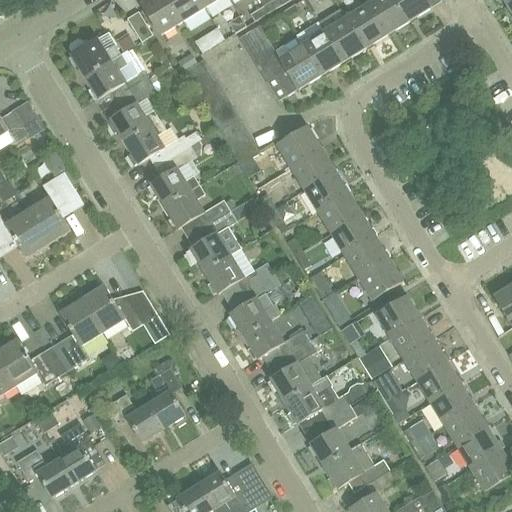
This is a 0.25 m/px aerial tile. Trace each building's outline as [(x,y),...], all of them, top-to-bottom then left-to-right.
[(163,38),(186,24),(170,0),(153,0),(143,6),(163,38)] [(170,0),(186,24),(208,11),(201,0),(170,0)] [(201,0),(208,11),(225,0),(201,0)] [(274,0),(265,6),(269,14),(282,6),(277,0),(274,0)] [(395,0),(378,0),(369,6),(388,37),(410,24),(395,0)] [(395,0),(410,24),(433,9),(426,0),(395,0)] [(301,10),(297,3),(283,12),(287,19),(301,10)] [(256,22),(269,14),(265,6),(252,14),(256,22)] [(369,6),(347,19),(367,51),(388,37),(369,6)] [(129,19),(143,42),(155,35),(140,12),(129,19)] [(230,24),(236,33),(247,27),(241,17),(230,24)] [(347,19),(326,33),(345,64),(367,51),(347,19)] [(206,35),(214,47),(225,40),(217,28),(206,35)] [(241,40),(255,63),(275,51),(261,28),(241,40)] [(326,33),(304,47),(323,78),(345,64),(326,33)] [(72,57),(86,78),(123,56),(114,45),(106,51),(99,40),(86,48),(82,42),(79,41),(71,45),(70,49),(74,55),(72,57)] [(304,47),(282,61),(281,61),(287,71),(301,92),(323,78),(304,47)] [(255,63),(262,73),(281,61),(282,61),(275,51),(255,63)] [(184,72),(198,64),(192,54),(178,63),(184,72)] [(110,94),(117,104),(152,83),(145,72),(126,84),(119,73),(129,66),(123,56),(86,78),(100,101),(110,94)] [(262,73),(268,83),(287,71),(281,61),(262,73)] [(206,62),(185,74),(192,84),(212,72),(206,62)] [(192,84),(198,94),(218,82),(212,72),(192,84)] [(224,92),(218,82),(198,94),(204,104),(224,92)] [(113,123),(126,143),(161,122),(155,112),(147,117),(140,106),(159,94),(152,83),(117,104),(124,116),(113,123)] [(204,104),(210,114),(230,101),(224,92),(204,104)] [(236,111),(230,101),(210,114),(216,124),(236,111)] [(216,124),(222,134),(242,121),(236,111),(216,124)] [(0,114),(0,138),(11,132),(18,144),(29,137),(14,112),(3,119),(0,114)] [(249,131),(242,121),(222,134),(228,144),(249,131)] [(198,131),(186,138),(186,137),(167,149),(159,137),(168,132),(161,122),(126,143),(140,166),(150,160),(156,169),(201,142),(201,141),(203,140),(198,131)] [(279,148),(293,170),(324,151),(310,129),(279,148)] [(228,144),(234,154),(255,141),(249,131),(228,144)] [(153,187),(166,208),(202,186),(196,178),(188,183),(180,171),(199,158),(198,157),(202,155),(201,142),(156,169),(164,181),(153,187)] [(254,142),(234,154),(242,167),(263,154),(254,142)] [(337,173),(324,151),(293,170),(306,192),(337,173)] [(306,192),(319,214),(351,194),(337,173),(306,192)] [(52,199),(29,213),(49,245),(72,231),(60,211),(70,205),(55,180),(45,187),(52,199)] [(201,218),(207,227),(238,208),(232,198),(225,202),(226,202),(207,214),(199,201),(208,196),(202,186),(166,208),(180,231),(201,218)] [(261,199),(270,214),(271,214),(277,209),(269,194),(261,199)] [(319,214),(332,235),(364,216),(351,194),(319,214)] [(241,251),(244,249),(230,228),(239,223),(238,223),(255,211),(248,202),(238,208),(207,227),(214,239),(193,252),(206,273),(242,252),(241,251)] [(286,222),(278,209),(271,214),(279,226),(286,222)] [(27,258),(49,245),(29,213),(7,226),(0,214),(0,247),(4,245),(15,238),(27,258)] [(332,235),(346,257),(377,237),(364,216),(332,235)] [(346,257),(359,278),(390,259),(377,237),(346,257)] [(289,242),(297,256),(304,252),(296,238),(289,242)] [(269,265),(265,267),(246,279),(238,265),(246,259),(242,252),(206,273),(220,296),(241,283),(247,293),(276,276),(269,265)] [(313,266),(304,252),(297,256),(306,270),(313,266)] [(404,281),(390,259),(359,278),(372,300),(404,281)] [(259,300),(262,298),(282,285),(276,276),(247,293),(254,303),(232,317),(246,339),(273,322),(272,321),(283,315),(277,304),(266,311),(259,300)] [(315,286),(323,299),(331,295),(323,282),(315,286)] [(511,323),(511,285),(495,296),(511,323)] [(107,288),(84,301),(105,334),(126,321),(134,333),(144,326),(130,302),(119,308),(107,288)] [(410,297),(378,317),(392,339),(424,320),(410,297)] [(63,342),(63,343),(53,349),(69,375),(77,388),(77,387),(67,370),(77,365),(78,367),(89,360),(82,348),(105,334),(84,301),(62,315),(75,335),(63,342)] [(343,309),(333,316),(340,327),(350,321),(343,309)] [(335,330),(328,319),(316,327),(323,337),(335,330)] [(392,339),(406,361),(437,341),(424,320),(392,339)] [(246,339),(260,361),(281,348),(288,358),(311,344),(313,343),(305,331),(286,343),(273,322),(246,339)] [(351,345),(360,359),(368,355),(359,340),(351,345)] [(46,386),(48,388),(69,375),(53,349),(43,355),(31,362),(19,341),(0,352),(0,359),(17,387),(39,374),(46,386)] [(406,361),(419,382),(450,363),(437,341),(406,361)] [(272,382),(286,404),(313,387),(312,386),(324,379),(311,358),(317,354),(311,344),(288,358),(294,368),(272,382)] [(0,359),(0,414),(3,413),(0,407),(0,397),(17,387),(0,359)] [(419,382),(432,404),(464,385),(450,363),(419,382)] [(163,399),(151,406),(165,430),(186,417),(173,396),(184,389),(171,369),(152,381),(163,399)] [(333,387),(326,377),(324,379),(312,386),(313,387),(286,404),(299,425),(320,412),(328,423),(353,408),(345,396),(326,408),(318,395),(333,387)] [(386,402),(394,398),(394,397),(385,383),(377,388),(386,402)] [(432,404),(445,426),(477,406),(464,385),(432,404)] [(151,406),(138,413),(127,396),(108,407),(120,427),(130,422),(143,443),(165,430),(151,406)] [(402,411),(394,398),(386,402),(395,415),(402,411)] [(445,426),(459,447),(490,428),(477,406),(445,426)] [(312,447),(326,469),(353,452),(352,450),(339,430),(359,418),(353,408),(328,423),(334,433),(312,447)] [(101,428),(93,415),(82,421),(91,435),(101,428)] [(72,452),(59,460),(75,485),(97,472),(83,450),(93,444),(81,424),(62,435),(72,452)] [(404,431),(413,445),(420,441),(412,427),(404,431)] [(459,447),(472,469),(503,450),(490,428),(459,447)] [(429,454),(420,441),(413,445),(421,459),(429,454)] [(356,493),(367,486),(368,488),(393,473),(385,461),(376,466),(362,443),(352,450),(353,452),(326,469),(340,490),(350,484),(356,493)] [(472,469),(486,491),(511,475),(511,463),(503,450),(472,469)] [(53,498),(75,485),(59,460),(48,467),(38,451),(18,463),(30,482),(39,476),(53,498)] [(352,511),(353,511),(402,511),(412,506),(424,499),(423,497),(422,496),(410,503),(411,504),(397,511),(390,511),(380,494),(399,483),(393,473),(368,488),(374,498),(352,511)] [(222,474),(200,487),(215,510),(216,511),(259,511),(246,490),(236,496),(222,474)] [(447,484),(439,489),(448,503),(456,498),(447,484)] [(200,487),(179,499),(186,511),(212,511),(215,510),(200,487)] [(432,511),(447,511),(434,490),(423,497),(432,511)]
